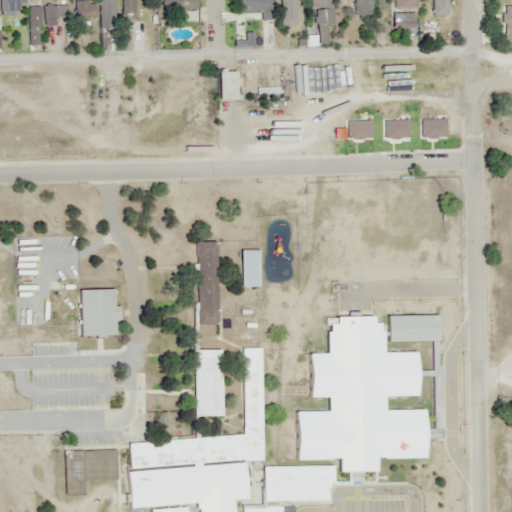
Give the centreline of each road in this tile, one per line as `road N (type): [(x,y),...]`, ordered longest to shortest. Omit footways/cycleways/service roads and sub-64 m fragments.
road 1 (residential): [(478,163),(0,173)]
road 2 (residential): [(484,511),(478,167)]
road 3 (residential): [(218,55),(474,55)]
road 4 (residential): [(137,348),(133,277),(102,170)]
road 5 (residential): [(478,167),(471,0)]
